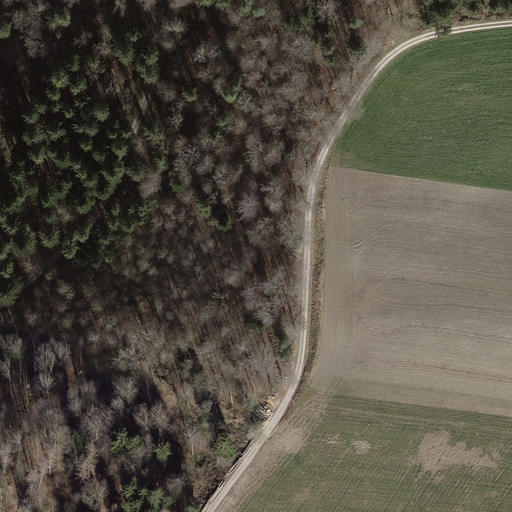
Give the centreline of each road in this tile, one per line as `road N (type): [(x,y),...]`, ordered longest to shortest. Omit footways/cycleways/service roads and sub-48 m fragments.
road 1 (track): [(511,23),(416,37),(386,59),(345,112),(320,172),(300,349),(281,414),(209,511)]
road 2 (track): [(175,0),(124,161),(93,225),(0,304)]
